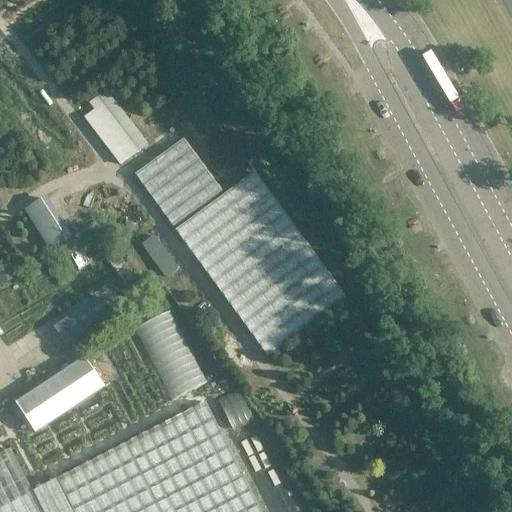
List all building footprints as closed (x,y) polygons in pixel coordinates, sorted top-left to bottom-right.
[(29,0),(11,12),(25,33),(73,0),(29,0)] [(203,129),(224,114),(184,60),(164,75),(203,129)] [(147,144),(112,99),(107,92),(88,106),(93,114),(85,120),(121,165),(147,144)] [(3,123),(11,132),(22,125),(15,115),(3,123)] [(135,177),(173,230),(222,194),(184,141),(135,177)] [(176,233),(267,359),(347,301),(255,175),(176,233)] [(46,199),(25,212),(50,252),(71,238),(46,199)] [(90,217),(68,227),(73,237),(95,227),(90,217)] [(179,271),(154,237),(142,246),(166,280),(179,271)] [(76,241),(63,248),(69,258),(78,273),(89,266),(80,252),(81,251),(76,241)] [(127,290),(136,284),(115,253),(113,255),(109,248),(99,255),(104,262),(105,261),(123,287),(125,286),(127,290)] [(0,270),(0,287),(16,279),(8,266),(0,270)] [(165,300),(135,322),(178,379),(208,358),(165,300)] [(85,361),(15,407),(35,438),(105,392),(85,361)] [(259,511),(204,404),(141,436),(32,492),(10,450),(0,454),(0,511),(259,511)]
